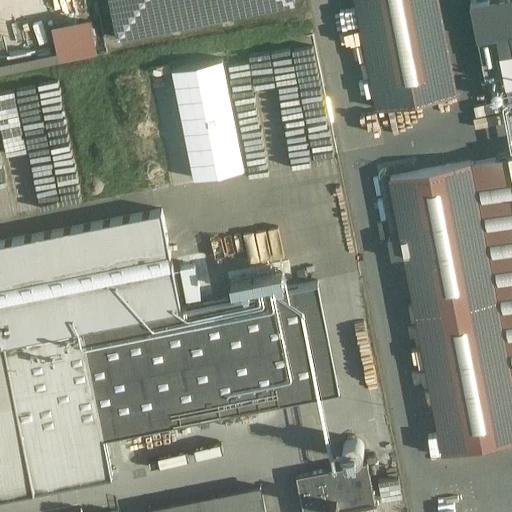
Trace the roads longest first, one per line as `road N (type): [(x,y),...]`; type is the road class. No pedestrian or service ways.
road 1 (unknown): [(511,460),(412,481),(352,159)]
road 2 (unknown): [(352,159),(511,118)]
road 3 (unknown): [(352,159),(323,0)]
